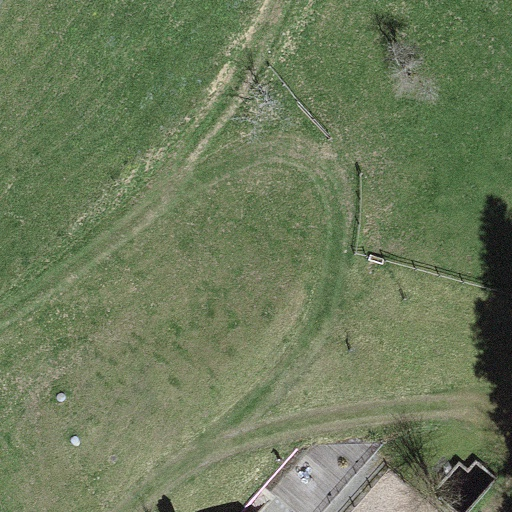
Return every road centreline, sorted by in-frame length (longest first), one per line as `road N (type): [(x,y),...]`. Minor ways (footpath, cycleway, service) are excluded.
road 1 (track): [(0,337),(195,187),(338,146),(352,257),(228,457),(156,511)]
road 2 (track): [(195,187),(285,0)]
